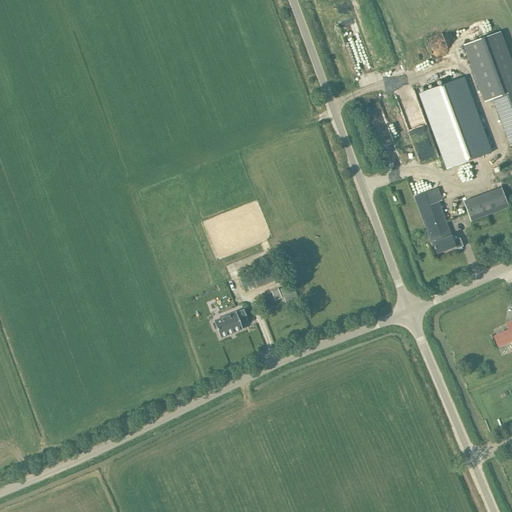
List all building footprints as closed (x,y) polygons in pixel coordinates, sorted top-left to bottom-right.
[(484,102),(492,99),(511,91),(511,64),(500,32),(463,45),(484,102)] [(427,38),(430,49),(445,44),(441,33),(427,38)] [(492,152),(464,76),(453,80),(418,94),(446,169),(492,152)] [(511,91),(492,99),(510,146),(511,144),(511,91)] [(394,99),(380,105),(388,126),(389,126),(392,134),(406,129),(394,99)] [(414,151),(410,131),(396,134),(401,154),(414,151)] [(501,187),(463,202),(470,221),(509,207),(501,187)] [(449,236),(447,231),(450,230),(439,201),(443,200),(438,188),(425,193),(425,192),(414,197),(429,238),(429,237),(431,242),(432,242),(436,254),(455,247),(456,249),(463,246),(460,238),(453,240),(451,235),(449,236)] [(283,278),(277,264),(240,279),(245,293),(283,278)] [(301,306),(292,284),(280,289),(287,307),(288,306),(289,311),(301,306)] [(278,290),(271,292),(275,302),(281,299),(278,290)] [(214,323),(212,323),(215,329),(217,328),(220,338),(243,329),(240,322),(247,319),(244,310),(236,313),(236,312),(214,321),(214,323)] [(511,323),(511,327),(493,337),(498,347),(510,342),(511,346),(511,321),(511,322),(511,323)]
